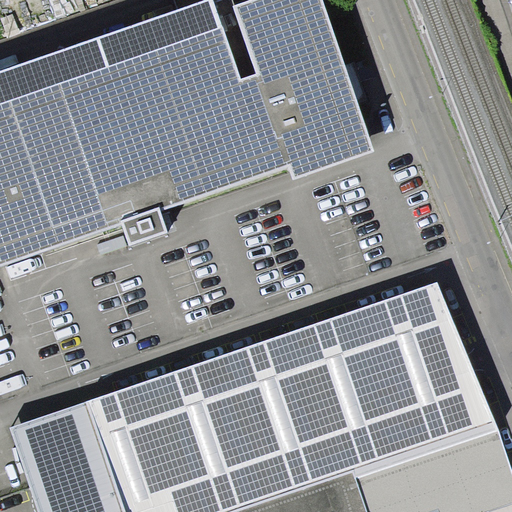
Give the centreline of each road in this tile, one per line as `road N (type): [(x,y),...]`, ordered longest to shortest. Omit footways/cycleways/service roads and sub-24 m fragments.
road 1 (tertiary): [(511,333),(381,0)]
road 2 (unknown): [(150,246),(5,298),(39,402),(0,417)]
